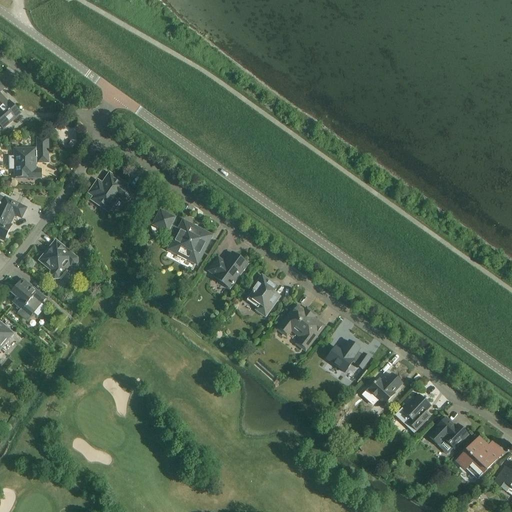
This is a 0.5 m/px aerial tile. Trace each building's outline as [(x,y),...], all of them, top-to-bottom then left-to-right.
[(9,103),(8,104),(0,95),(0,91),(4,88),(0,82),(0,125),(3,129),(19,114),(9,103)] [(41,171),(34,171),(34,160),(35,160),(35,157),(48,156),(47,139),(37,140),(37,149),(14,150),(14,178),(27,178),(27,179),(41,179),(41,171)] [(98,181),(89,194),(101,203),(98,206),(108,213),(110,210),(118,199),(126,204),(130,199),(134,201),(138,197),(134,194),(126,188),(127,186),(109,174),(108,174),(109,175),(109,176),(106,180),(105,180),(104,182),(102,185),(98,181)] [(14,215),(21,218),(25,209),(5,199),(0,209),(0,239),(4,241),(11,227),(9,226),(14,215)] [(167,233),(167,232),(176,237),(169,250),(171,251),(172,252),(173,253),(175,254),(177,254),(178,254),(179,254),(180,254),(182,255),(185,256),(186,257),(187,259),(188,259),(188,260),(189,260),(190,262),(191,263),(193,263),(195,263),(196,264),(210,237),(202,233),(198,239),(188,234),(191,228),(183,223),(179,231),(171,226),(174,219),(160,211),(153,226),(167,233)] [(77,263),(76,259),(56,242),(54,242),(50,247),(51,249),(45,256),(43,255),(40,260),(40,261),(51,271),(50,273),(50,277),(54,280),(58,280),(70,266),(71,266),(74,266),(77,263)] [(229,289),(247,265),(232,254),(225,263),(218,258),(208,272),(215,277),(214,278),(218,280),(218,282),(224,287),(226,287),(229,289)] [(273,294),(277,288),(264,278),(258,285),(256,284),(252,290),(254,292),(246,301),(257,309),(256,311),(265,318),(279,298),(273,294)] [(33,289),(29,294),(19,285),(11,294),(17,298),(13,303),(22,310),(30,318),(46,300),(33,289)] [(306,310),(304,313),(296,307),(278,330),(286,337),(291,330),(302,338),(297,345),(304,350),(313,338),(314,339),(323,327),(312,319),(315,316),(306,310)] [(0,349),(12,335),(0,323),(0,349)] [(361,356),(357,353),(360,349),(349,342),(341,352),(335,348),(326,360),(345,373),(354,361),(356,363),(355,365),(363,371),(371,360),(363,354),(361,356)] [(394,395),(393,394),(402,385),(392,375),(386,381),(387,381),(384,385),(379,380),(368,392),(383,407),(394,395)] [(407,423),(416,432),(430,418),(424,413),(430,407),(419,396),(403,412),(410,419),(407,423)] [(458,425),(455,428),(446,419),(436,428),(446,437),(444,440),(454,450),(468,436),(458,425)] [(481,436),(457,461),(458,462),(458,463),(459,464),(460,466),(461,467),(463,468),(464,469),(465,469),(467,468),(475,476),(476,477),(478,479),(502,455),(501,453),(497,449),(496,448),(493,452),(485,445),(487,444),(485,442),(484,441),(482,439),(482,438),(481,436)] [(511,471),(509,475),(503,471),(494,484),(511,496),(511,471)]
